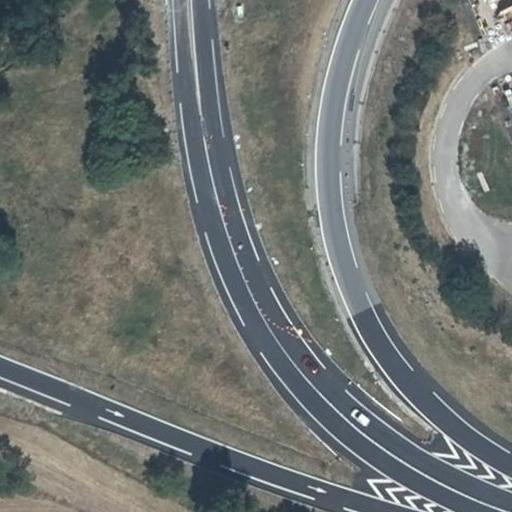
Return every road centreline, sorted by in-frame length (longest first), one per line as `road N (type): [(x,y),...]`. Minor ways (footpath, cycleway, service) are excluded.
road 1 (motorway): [(511,486),(412,451),(342,399),(267,304),(223,185),(206,0)]
road 2 (motorway): [(178,0),(195,195),(240,312),(322,423),(446,511)]
road 3 (motorway): [(511,476),(448,428),(342,270),(327,214),(327,112),(359,0)]
road 4 (motorway): [(0,358),(423,511)]
road 5 (track): [(111,511),(0,453)]
